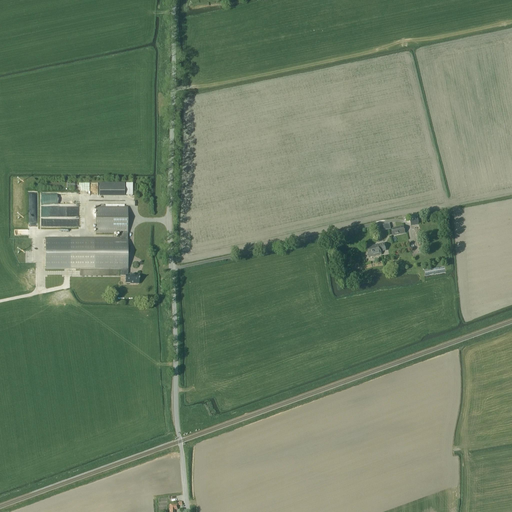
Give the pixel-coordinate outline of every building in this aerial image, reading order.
[(124,186),(99,186),(99,196),(124,196),(124,186)] [(125,284),(130,284),(139,284),(139,280),(139,275),(128,275),(128,269),(128,241),(127,241),(128,233),(128,208),(96,208),(96,233),(121,233),(121,241),(45,241),(45,269),(120,269),(120,276),(125,276),(125,284)] [(405,233),(403,226),(392,228),(393,236),(405,233)] [(385,250),(384,244),(372,247),(372,246),(366,247),(369,258),(381,255),(380,251),(385,250)] [(159,505),(162,505),(162,502),(168,502),(168,497),(159,497),(159,505)]
